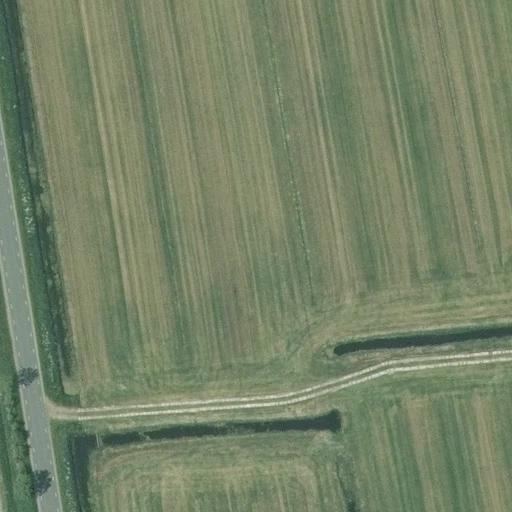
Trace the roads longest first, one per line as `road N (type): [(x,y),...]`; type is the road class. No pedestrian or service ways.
road 1 (track): [(35,418),(265,402),(390,368),(511,355)]
road 2 (tertiary): [(50,511),(0,186)]
